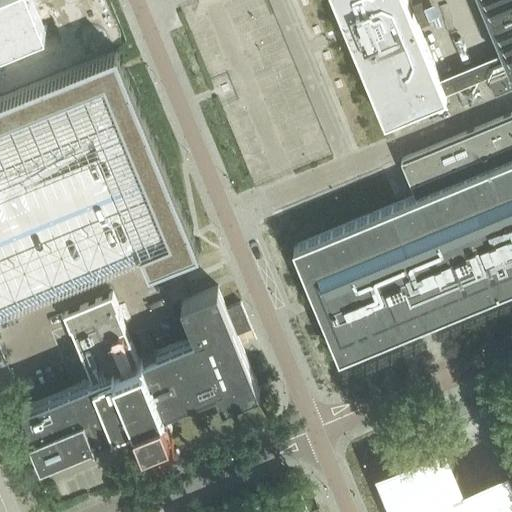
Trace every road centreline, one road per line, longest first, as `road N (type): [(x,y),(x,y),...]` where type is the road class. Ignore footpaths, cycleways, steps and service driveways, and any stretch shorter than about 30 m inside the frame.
road 1 (unclassified): [(314,428),(138,0)]
road 2 (unclassified): [(108,511),(314,428)]
road 3 (unclassified): [(314,428),(511,347)]
